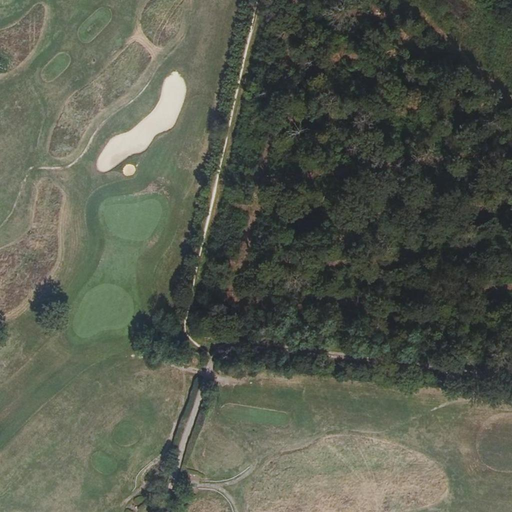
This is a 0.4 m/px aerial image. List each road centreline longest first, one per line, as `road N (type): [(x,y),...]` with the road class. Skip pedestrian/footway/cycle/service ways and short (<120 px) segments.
road 1 (track): [(257,0),(188,337),(211,357),(229,347),(511,376)]
road 2 (residential): [(165,511),(211,357)]
